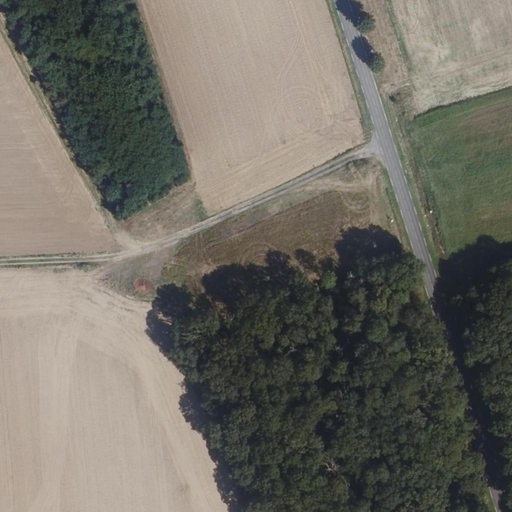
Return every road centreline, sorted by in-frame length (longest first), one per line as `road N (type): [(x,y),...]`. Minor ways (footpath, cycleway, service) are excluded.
road 1 (secondary): [(343,0),(503,511)]
road 2 (track): [(387,138),(144,256)]
road 3 (track): [(0,253),(144,256)]
